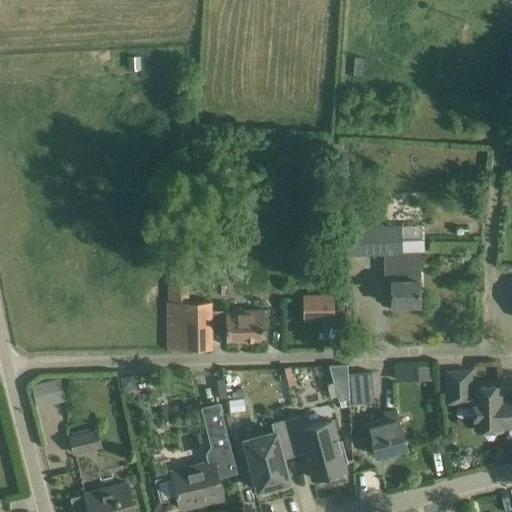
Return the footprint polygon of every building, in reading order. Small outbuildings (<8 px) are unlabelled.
[(420,305),(419,253),(425,252),(424,225),(339,227),(340,256),(385,254),(386,282),(391,282),(392,306),(420,305)] [(187,285),(167,285),(168,348),(186,348),(186,303),(187,303),(187,285)] [(302,295),(302,322),(333,321),(333,295),(302,295)] [(211,322),(226,322),(227,340),(265,340),(265,310),(226,310),(226,312),(210,312),(210,303),(187,303),(186,303),(186,348),(211,348),(211,322)] [(347,365),(329,366),(330,368),(334,382),(348,380),(348,379),(348,375),(348,374),(347,368),(347,365)] [(416,367),(394,368),(394,379),(417,378),(416,367)] [(500,386),(476,387),(476,393),(472,393),(471,371),(446,371),(447,403),(472,402),(476,402),(476,406),(474,406),(474,418),(476,418),(477,431),(502,430),(502,428),(511,427),(511,399),(501,400),(500,386)] [(372,372),(348,375),(348,379),(351,405),(374,402),(372,372)] [(32,385),(37,408),(53,404),(50,393),(63,390),(60,378),(32,385)] [(280,381),(280,405),(296,405),(296,381),(280,381)] [(229,401),(231,412),(244,411),(243,399),(229,401)] [(223,498),(218,478),(236,474),(219,404),(199,409),(209,448),(205,455),(207,463),(171,472),(172,476),(156,480),(161,501),(178,497),(181,509),(182,509),(181,505),(206,499),(207,502),(223,498)] [(385,419),(368,423),(377,457),(407,449),(400,426),(395,410),(383,413),(385,419)] [(298,416),(285,420),(295,455),(306,452),(313,479),(320,477),(321,482),(338,477),(337,473),(344,471),(343,464),(347,463),(341,441),(337,442),(331,420),(301,428),(298,416)] [(274,432),(245,440),(253,472),(249,473),(253,488),(257,487),(258,490),(262,489),(263,493),(277,490),(276,485),(289,482),(283,459),(295,455),(285,420),(272,423),(274,432)] [(97,432),(71,439),(74,453),(101,446),(97,432)] [(73,511),(134,511),(128,483),(70,498),(73,511)]
